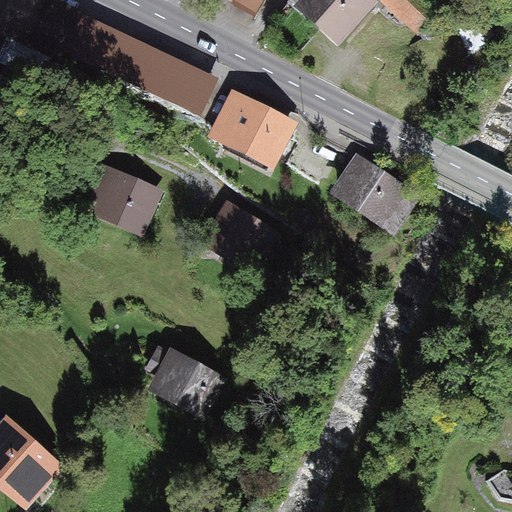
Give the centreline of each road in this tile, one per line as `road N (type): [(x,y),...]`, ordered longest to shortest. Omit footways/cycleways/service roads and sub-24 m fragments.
road 1 (tertiary): [(128,0),(511,194)]
road 2 (track): [(0,232),(57,286),(95,341),(141,325),(206,358)]
road 3 (track): [(213,189),(108,146),(57,166),(0,218)]
